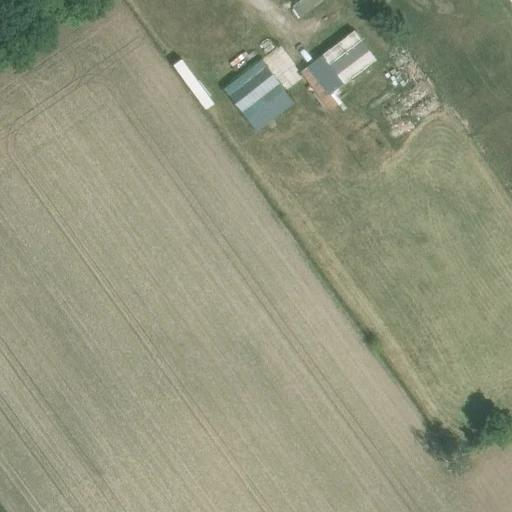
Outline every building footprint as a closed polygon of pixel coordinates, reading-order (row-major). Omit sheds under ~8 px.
[(283,0),(290,12),(309,0),(283,0)] [(347,17),(359,7),(352,0),(343,0),(321,19),(329,28),(314,40),(325,53),(356,27),(347,17)] [(246,11),(233,26),(245,37),(258,21),(246,11)] [(107,31),(127,62),(145,51),(125,20),(107,31)] [(356,32),(324,55),(344,84),(377,61),(356,32)] [(290,93),(282,80),(278,82),(266,62),(226,87),(247,120),(290,93)] [(309,66),(301,71),(328,110),(336,105),(309,66)] [(162,71),(151,78),(189,132),(200,125),(162,71)]
